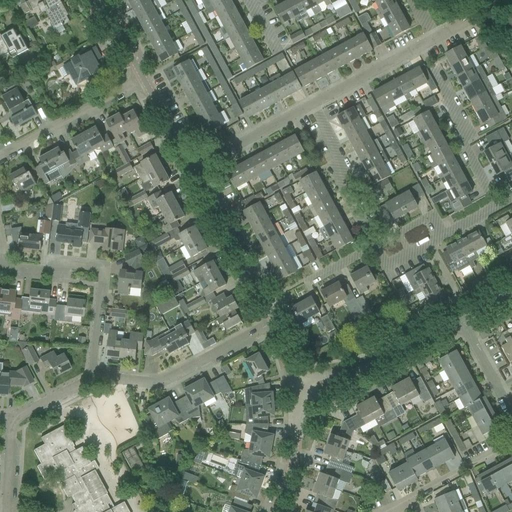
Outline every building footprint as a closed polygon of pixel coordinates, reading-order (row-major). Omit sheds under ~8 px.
[(50,24),(54,31),(70,22),(67,16),(70,15),(63,2),(61,3),(59,0),(47,0),(42,3),(40,0),(30,0),(20,6),(24,15),(32,11),(31,9),(38,6),(42,14),(46,12),(52,23),(50,24)] [(128,0),(133,9),(150,0),(128,0)] [(150,0),(133,9),(139,20),(159,9),(161,8),(157,0),(150,0)] [(200,0),(203,4),(206,10),(208,8),(213,6),(215,4),(223,0),(200,0)] [(206,10),(207,12),(209,15),(216,11),(219,16),(234,8),(229,0),(223,0),(215,4),(213,6),(208,8),(206,10)] [(300,0),(291,0),(287,2),(295,18),(298,22),(303,20),(300,15),(306,11),(300,0)] [(314,0),(300,0),(306,11),(311,9),(315,15),(322,12),(321,10),(320,10),(314,0)] [(329,0),(314,0),(320,10),(321,10),(322,12),(322,13),(326,11),(327,7),(332,4),(329,0)] [(340,0),(332,5),(340,19),(352,13),(344,0),(340,0)] [(355,0),(353,0),(350,2),(353,9),(359,7),(355,0)] [(379,9),(376,11),(378,16),(398,5),(396,1),(396,0),(380,0),(376,3),(379,9)] [(182,2),(177,5),(180,11),(186,8),(182,2)] [(287,2),(275,9),(285,28),(290,25),(288,21),(295,18),(287,2)] [(187,6),(193,16),(198,14),(193,3),(187,6)] [(398,5),(378,16),(381,21),(384,19),(388,26),(403,17),(406,16),(403,10),(401,10),(398,5)] [(180,11),(184,18),(190,15),(186,8),(180,11)] [(234,8),(219,16),(225,27),(240,18),(234,8)] [(159,9),(139,20),(145,30),(161,21),(159,16),(162,14),(159,9)] [(198,14),(193,16),(199,27),(204,24),(198,14)] [(326,14),(323,15),(326,20),(326,21),(329,25),(336,22),(331,14),(327,16),(326,14)] [(363,15),(358,18),(362,25),(367,22),(363,15)] [(25,22),(29,30),(39,25),(35,17),(25,22)] [(403,17),(388,26),(394,37),(409,29),(403,17)] [(225,27),(219,29),(225,40),(230,37),(246,29),(240,18),(225,27)] [(349,18),(341,22),(344,27),(351,23),(349,18)] [(182,24),(187,35),(192,32),(197,29),(192,19),(182,24)] [(161,21),(145,30),(151,41),(167,32),(161,21)] [(326,21),(319,24),(322,29),(329,25),(326,21)] [(341,22),(335,25),(338,30),(344,27),(341,22)] [(367,22),(362,25),(366,32),(368,31),(371,30),(368,24),(367,22)] [(201,31),(205,38),(210,35),(206,28),(201,31)] [(192,32),(198,43),(200,42),(203,41),(197,29),(192,32)] [(246,29),(230,37),(236,48),(251,39),(246,29)] [(310,29),(303,33),(306,38),(312,34),(310,29)] [(326,30),(319,34),(322,39),(333,33),(331,29),(326,31),(326,30)] [(0,35),(0,58),(9,54),(11,57),(12,57),(13,59),(28,51),(20,36),(17,38),(13,30),(1,36),(0,35)] [(290,37),(294,44),(306,38),(303,33),(302,31),(290,37)] [(167,32),(151,41),(156,51),(173,42),(167,32)] [(368,37),(374,48),(380,45),(374,33),(373,34),(368,37)] [(319,34),(308,40),(312,46),(316,44),(316,43),(322,39),(319,34)] [(363,34),(351,40),(360,57),(372,51),(363,34)] [(210,35),(205,38),(208,45),(214,42),(210,35)] [(474,39),(481,51),(486,48),(487,48),(487,47),(481,36),(474,39)] [(251,39),(236,48),(242,58),(257,50),(251,39)] [(351,40),(340,46),(349,63),(360,57),(351,40)] [(173,42),(156,51),(162,62),(171,57),(178,54),(179,53),(173,42)] [(303,43),(297,46),(299,51),(306,48),(303,43)] [(487,48),(486,48),(489,53),(495,50),(493,44),(489,46),(487,47),(487,48)] [(297,46),(290,50),(293,55),(299,51),(297,46)] [(340,46),(329,53),(338,69),(349,63),(340,46)] [(460,47),(446,55),(452,67),(467,59),(465,55),(460,47)] [(73,76),(77,85),(86,80),(87,81),(93,78),(94,81),(103,76),(98,66),(96,61),(101,58),(95,48),(85,53),(86,55),(81,58),(80,56),(72,61),(74,64),(72,64),(71,63),(63,67),(68,75),(70,73),(71,75),(72,75),(73,76)] [(212,52),(216,59),(221,56),(218,49),(212,52)] [(245,64),(248,69),(254,66),(263,61),(257,50),(242,58),(237,61),(240,67),(245,64)] [(329,53),(318,59),(327,75),(338,69),(329,53)] [(210,54),(205,56),(209,65),(214,62),(210,54)] [(282,54),(276,58),(278,62),(285,59),(282,54)] [(50,55),(44,57),(48,64),(54,61),(50,55)] [(221,56),(216,59),(220,66),(225,63),(221,56)] [(318,59),(306,65),(316,81),(327,75),(318,59)] [(452,67),(451,67),(454,74),(456,74),(458,78),(473,70),(467,59),(452,67)] [(182,65),(173,70),(179,81),(195,72),(189,61),(182,65)] [(264,64),(261,65),(264,70),(270,66),(268,62),(264,64)] [(211,68),(215,75),(220,72),(217,65),(211,68)] [(261,65),(254,69),(257,74),(264,70),(261,65)] [(306,65),(295,71),(304,88),(316,81),(306,65)] [(290,68),(279,74),(282,79),(290,95),(301,89),(293,73),(290,68)] [(419,68),(408,74),(416,89),(427,83),(427,82),(419,68)] [(229,70),(224,73),(228,80),(233,77),(229,70)] [(458,78),(457,79),(460,84),(461,84),(464,90),(487,77),(484,73),(477,76),(473,70),(458,78)] [(195,72),(179,81),(185,91),(201,83),(195,72)] [(220,72),(215,75),(219,82),(222,81),(224,79),(220,72)] [(247,73),(240,77),(243,82),(250,78),(247,73)] [(506,82),(511,79),(509,73),(503,76),(506,82)] [(279,74),(269,80),(272,85),(280,101),(290,95),(282,79),(279,74)] [(408,74),(396,81),(407,101),(412,98),(409,93),(416,89),(408,74)] [(27,81),(33,84),(36,78),(29,76),(27,81)] [(233,80),(236,85),(243,82),(240,77),(233,80)] [(487,77),(464,90),(471,101),(486,93),(482,86),(489,82),(487,77)] [(396,81),(385,87),(393,102),(404,96),(407,101),(396,81)] [(201,83),(185,91),(191,102),(206,93),(201,83)] [(272,85),(261,91),(269,106),(280,101),(272,85)] [(471,101),(477,112),(497,101),(494,97),(504,92),(501,85),(486,93),(471,101)] [(223,89),(226,96),(232,93),(228,87),(223,89)] [(385,87),(373,93),(385,115),(388,113),(389,110),(396,107),(393,102),(385,87)] [(40,88),(35,90),(39,97),(44,94),(40,88)] [(11,92),(2,97),(10,111),(11,110),(15,116),(14,117),(11,119),(15,128),(37,116),(32,107),(30,103),(27,105),(18,89),(11,92)] [(254,90),(249,93),(251,96),(259,112),(269,106),(261,91),(256,93),(254,90)] [(206,93),(191,102),(196,112),(212,104),(206,93)] [(226,96),(230,103),(235,100),(232,93),(226,96)] [(251,96),(240,102),(243,109),(248,118),(259,112),(251,96)] [(434,96),(422,102),(426,110),(438,103),(434,96)] [(487,122),(490,127),(498,123),(506,119),(497,101),(477,112),(483,124),(487,122)] [(375,103),(370,106),(373,112),(378,110),(375,103)] [(212,104),(196,112),(202,123),(218,114),(212,104)] [(231,107),(236,118),(243,115),(237,104),(231,107)] [(359,105),(337,117),(343,129),(365,117),(359,105)] [(416,109),(413,111),(415,116),(422,112),(420,107),(416,109)] [(378,110),(373,112),(377,119),(382,117),(378,110)] [(413,111),(401,117),(404,122),(415,116),(413,111)] [(136,131),(139,137),(145,134),(133,112),(121,118),(130,134),(136,131)] [(429,112),(413,120),(420,132),(435,124),(429,112)] [(218,114),(202,123),(208,134),(223,125),(219,117),(218,114)] [(106,121),(119,144),(125,140),(122,134),(128,131),(129,134),(130,134),(121,118),(119,115),(106,121)] [(365,117),(343,129),(349,140),(366,131),(371,128),(365,117)] [(396,120),(389,123),(392,128),(399,125),(396,120)] [(420,141),(423,146),(441,135),(435,124),(420,132),(423,139),(420,141)] [(387,125),(382,128),(382,129),(386,135),(390,132),(388,128),(387,126),(387,125)] [(96,127),(84,134),(94,152),(100,148),(103,153),(108,151),(114,147),(112,144),(107,135),(102,138),(96,127)] [(394,131),(398,138),(403,135),(399,128),(394,131)] [(485,152),(491,164),(510,154),(504,142),(509,140),(503,128),(485,138),(491,149),(485,152)] [(366,131),(349,140),(355,151),(372,142),(366,131)] [(390,132),(386,135),(389,142),(394,139),(390,132)] [(77,151),(72,154),(77,163),(79,166),(83,164),(90,160),(87,155),(94,152),(84,134),(71,141),(77,151)] [(295,135),(283,142),(292,159),(304,152),(295,135)] [(432,155),(448,147),(441,135),(423,146),(425,150),(428,148),(432,155)] [(138,149),(142,156),(154,150),(150,142),(138,149)] [(283,142),(272,148),(281,165),(292,159),(283,142)] [(372,142),(355,151),(361,163),(378,154),(372,142)] [(407,145),(402,147),(406,154),(411,152),(407,145)] [(115,149),(116,151),(124,166),(130,163),(131,162),(122,146),(115,149)] [(430,165),(432,169),(438,166),(454,158),(448,147),(432,155),(429,156),(433,163),(430,165)] [(58,148),(49,153),(57,169),(59,171),(64,168),(65,170),(77,163),(72,154),(69,150),(62,154),(58,148)] [(272,148),(261,154),(270,171),(281,165),(272,148)] [(399,148),(394,151),(398,158),(403,155),(399,148)] [(411,152),(406,154),(410,161),(415,159),(412,152),(411,152)] [(504,172),(509,183),(511,181),(511,152),(510,154),(491,164),(497,175),(504,172)] [(44,186),(62,176),(59,171),(49,153),(39,158),(42,165),(34,169),(44,186)] [(261,154),(249,160),(258,177),(261,182),(273,176),(270,171),(261,154)] [(378,154),(361,163),(368,174),(384,165),(378,154)] [(141,164),(134,167),(141,180),(163,168),(156,155),(141,163),(141,164)] [(403,155),(398,158),(401,164),(406,162),(403,155)] [(442,173),(438,175),(441,180),(460,170),(454,158),(438,166),(442,173)] [(249,160),(238,166),(247,183),(258,177),(249,160)] [(124,166),(116,171),(119,178),(133,170),(130,163),(124,166)] [(418,163),(412,166),(416,173),(421,170),(418,163)] [(384,165),(368,174),(374,185),(391,176),(384,165)] [(238,166),(227,172),(236,189),(247,183),(238,166)] [(163,168),(141,180),(143,184),(141,186),(144,191),(145,191),(145,192),(154,187),(154,188),(161,185),(169,180),(163,168)] [(307,168),(299,172),(302,177),(309,173),(307,168)] [(11,188),(17,199),(24,195),(22,192),(36,185),(30,172),(27,174),(24,169),(9,177),(15,186),(11,188)] [(447,183),(451,189),(466,181),(460,170),(441,180),(443,185),(447,183)] [(292,174),(288,176),(291,183),(302,177),(299,172),(293,175),(292,174)] [(317,173),(300,182),(306,193),(323,184),(317,173)] [(426,179),(421,181),(425,188),(430,186),(426,179)] [(101,180),(94,183),(98,190),(105,187),(101,180)] [(284,180),(277,184),(280,189),(287,185),(284,180)] [(374,188),(378,196),(392,188),(388,180),(374,188)] [(447,191),(445,192),(446,195),(448,198),(451,204),(450,204),(451,206),(453,209),(455,213),(461,210),(471,204),(468,198),(466,196),(472,193),(472,191),(468,185),(466,181),(451,189),(447,191)] [(277,184),(270,188),(273,193),(280,189),(277,184)] [(308,198),(312,205),(329,196),(323,184),(306,193),(306,194),(304,195),(306,199),(308,198)] [(409,192),(398,198),(406,213),(418,207),(414,201),(425,195),(419,184),(408,190),(409,192)] [(430,186),(425,188),(429,195),(434,193),(430,186)] [(291,187),(282,192),(288,203),(293,200),(289,194),(294,192),(291,187)] [(141,193),(131,199),(135,206),(147,199),(149,198),(148,198),(148,196),(145,192),(145,191),(144,191),(141,193)] [(159,207),(162,213),(178,205),(171,192),(163,197),(160,192),(149,198),(147,199),(154,210),(159,207)] [(255,196),(257,201),(264,197),(261,193),(255,196)] [(279,193),(274,196),(278,203),(283,200),(279,193)] [(254,195),(242,201),(246,207),(257,201),(255,196),(254,195)] [(329,196),(312,205),(318,216),(335,207),(329,196)] [(386,204),(376,210),(382,222),(387,219),(388,220),(393,217),(394,220),(406,213),(398,198),(386,205),(386,204)] [(131,199),(125,202),(128,209),(135,206),(131,199)] [(293,200),(288,203),(294,214),(301,210),(299,206),(297,207),(293,200)] [(14,203),(16,213),(29,210),(27,201),(24,202),(14,203)] [(243,212),(250,224),(267,214),(261,203),(243,212)] [(52,221),(60,222),(62,206),(54,205),(52,221)] [(160,222),(166,234),(167,233),(179,227),(176,221),(185,217),(178,205),(162,213),(166,219),(160,222)] [(18,252),(27,253),(27,250),(40,251),(41,241),(49,242),(53,206),(52,206),(50,219),(46,218),(44,218),(43,221),(38,221),(37,233),(37,234),(37,235),(21,234),(21,231),(11,230),(12,237),(13,243),(19,244),(18,252)] [(335,207),(318,216),(324,227),(341,218),(335,207)] [(288,209),(282,212),(286,218),(291,216),(288,209)] [(57,232),(56,242),(71,244),(71,246),(72,246),(72,247),(81,248),(81,242),(87,243),(91,214),(80,212),(79,225),(66,223),(66,226),(58,225),(57,232)] [(250,224),(256,235),(273,226),(267,214),(250,224)] [(300,214),(295,216),(300,226),(305,223),(300,214)] [(497,221),(506,238),(511,234),(511,219),(510,221),(508,215),(497,221)] [(291,216),(286,218),(290,226),(295,223),(291,216)] [(324,227),(319,230),(325,241),(330,238),(347,229),(341,218),(324,227)] [(305,223),(300,226),(304,232),(309,230),(305,223)] [(492,224),(486,227),(490,234),(496,231),(492,224)] [(10,226),(4,227),(5,236),(12,237),(11,230),(10,226)] [(179,235),(174,238),(174,239),(175,240),(175,241),(176,241),(177,241),(178,241),(179,241),(182,239),(186,246),(201,238),(194,226),(186,231),(179,235)] [(273,226),(256,235),(262,246),(279,237),(273,226)] [(104,249),(122,251),(123,241),(125,231),(106,229),(106,231),(91,229),(90,233),(89,243),(104,245),(104,249)] [(347,229),(330,238),(337,250),(353,241),(347,229)] [(468,237),(479,258),(481,257),(483,257),(486,256),(486,254),(490,252),(495,249),(489,238),(484,241),(478,231),(468,237)] [(300,232),(295,234),(298,241),(303,238),(300,232)] [(150,243),(153,248),(156,246),(157,248),(171,240),(167,233),(166,234),(150,243)] [(510,241),(511,244),(511,234),(506,238),(503,239),(505,243),(508,241),(508,242),(510,241)] [(262,246),(268,257),(285,248),(279,237),(262,246)] [(468,237),(457,243),(472,269),(475,267),(472,262),(479,258),(468,237)] [(181,249),(187,260),(192,257),(192,258),(207,249),(201,238),(186,246),(181,249)] [(303,238),(298,241),(302,248),(307,245),(303,238)] [(313,239),(308,241),(312,248),(317,246),(313,239)] [(461,271),(464,277),(473,272),(472,269),(457,243),(446,249),(451,259),(446,262),(452,273),(457,270),(459,272),(461,271)] [(147,245),(140,248),(143,255),(150,252),(147,245)] [(317,246),(312,248),(318,260),(323,257),(317,246)] [(268,257),(274,269),(291,259),(285,248),(268,257)] [(309,249),(302,253),(305,259),(307,257),(311,264),(316,261),(309,249)] [(121,271),(118,293),(128,294),(129,294),(129,295),(141,296),(141,289),(143,273),(139,273),(141,261),(144,260),(139,251),(134,253),(125,257),(130,266),(132,265),(131,272),(121,271)] [(160,252),(153,255),(156,261),(163,258),(160,252)] [(161,269),(167,279),(171,277),(186,269),(183,262),(166,271),(163,268),(169,266),(166,258),(158,261),(161,269)] [(274,269),(281,280),(297,271),(292,262),(291,259),(274,269)] [(213,261),(193,272),(197,278),(197,277),(201,284),(220,273),(213,261)] [(421,266),(405,275),(414,291),(435,280),(429,269),(424,271),(421,266)] [(171,277),(174,283),(190,274),(187,268),(186,269),(171,277)] [(367,268),(351,276),(361,295),(368,291),(366,286),(375,282),(367,268)] [(202,298),(187,306),(190,312),(206,304),(211,301),(224,294),(224,293),(216,298),(213,292),(217,290),(226,285),(220,273),(201,284),(200,284),(203,290),(204,291),(202,292),(201,296),(202,298)] [(423,292),(426,298),(440,290),(435,280),(414,291),(416,296),(423,292)] [(491,281),(481,286),(481,287),(482,288),(484,292),(494,286),(492,281),(491,281)] [(327,301),(330,307),(347,298),(343,292),(339,283),(322,292),(327,301)] [(402,289),(397,291),(400,298),(401,298),(405,296),(402,289)] [(10,319),(19,320),(20,311),(22,298),(21,298),(20,300),(14,299),(15,292),(0,290),(0,314),(7,316),(7,317),(10,318),(10,319)] [(49,321),(53,321),(55,305),(55,301),(47,300),(48,293),(29,290),(28,298),(22,298),(20,311),(27,312),(50,315),(49,321)] [(425,312),(428,318),(439,312),(436,306),(446,301),(446,300),(447,299),(445,294),(443,295),(440,290),(426,298),(432,309),(425,312)] [(216,320),(220,318),(239,308),(232,296),(227,299),(224,294),(211,301),(214,306),(213,306),(212,307),(212,308),(211,309),(211,310),(212,312),(213,313),(214,313),(215,314),(216,314),(217,314),(217,313),(220,318),(216,320)] [(356,300),(369,324),(375,320),(363,297),(356,300)] [(175,298),(157,307),(161,315),(179,306),(175,298)] [(292,308),(300,323),(309,318),(320,313),(311,298),(292,308)] [(351,325),(354,332),(363,327),(369,324),(356,300),(355,298),(345,303),(354,319),(358,317),(360,322),(357,324),(356,322),(351,325)] [(53,321),(71,323),(71,316),(81,318),(83,302),(66,300),(66,307),(58,306),(55,305),(53,321)] [(239,308),(220,318),(220,326),(223,324),(227,331),(242,322),(235,310),(239,308)] [(112,317),(125,319),(126,311),(113,309),(112,317)] [(328,333),(329,332),(334,329),(335,329),(330,320),(328,315),(321,319),(323,324),(328,333)] [(170,331),(169,331),(171,334),(180,350),(189,344),(186,338),(196,333),(195,332),(194,330),(189,321),(175,328),(170,331)] [(484,327),(478,330),(480,335),(482,340),(489,336),(484,327)] [(8,342),(16,343),(18,329),(10,328),(8,342)] [(195,332),(196,333),(201,344),(207,341),(201,329),(199,330),(195,332)] [(108,348),(107,357),(110,357),(111,360),(118,361),(120,358),(121,358),(123,340),(124,332),(117,332),(110,331),(109,343),(108,348)] [(146,341),(144,355),(153,356),(166,349),(169,355),(180,350),(171,334),(169,331),(150,341),(146,341)] [(335,331),(329,334),(333,342),(339,339),(335,331)] [(501,347),(511,366),(511,340),(507,331),(502,334),(508,344),(501,347)] [(121,358),(135,360),(136,347),(142,347),(141,351),(142,351),(144,335),(131,333),(131,341),(123,340),(121,358)] [(29,343),(17,342),(21,351),(29,365),(38,361),(30,347),(29,343)] [(439,361),(444,370),(462,361),(456,351),(439,361)] [(53,353),(40,359),(45,367),(50,365),(51,367),(55,376),(69,369),(62,355),(56,358),(53,353)] [(259,354),(245,361),(257,383),(264,379),(262,375),(269,371),(259,354)] [(424,377),(425,380),(431,378),(429,374),(428,375),(421,360),(416,363),(424,377)] [(444,370),(449,380),(467,370),(462,361),(444,370)] [(0,363),(0,394),(6,395),(7,385),(15,386),(15,385),(23,386),(23,387),(32,382),(25,367),(16,372),(16,374),(2,373),(2,364),(0,363)] [(449,380),(455,389),(472,380),(467,370),(449,380)] [(221,393),(222,395),(232,392),(224,376),(215,381),(221,393)] [(400,383),(410,401),(419,396),(420,397),(425,403),(428,401),(432,399),(428,392),(425,386),(422,380),(413,385),(412,382),(410,378),(400,383)] [(204,379),(194,385),(204,403),(206,407),(216,402),(214,397),(221,393),(215,381),(207,385),(204,379)] [(455,389),(460,399),(477,389),(472,380),(455,389)] [(427,383),(431,390),(436,387),(432,381),(427,383)] [(395,395),(387,399),(397,418),(404,414),(405,412),(401,406),(410,401),(400,383),(391,388),(393,392),(395,395)] [(252,388),(244,389),(245,399),(253,400),(253,406),(273,404),(272,393),(266,394),(265,384),(255,387),(252,388)] [(187,396),(180,400),(190,419),(200,417),(199,406),(204,403),(194,385),(184,390),(187,396)] [(431,390),(434,397),(439,394),(437,390),(440,389),(439,386),(436,388),(436,387),(431,390)] [(460,399),(465,408),(485,398),(485,397),(482,399),(477,389),(460,399)] [(124,395),(127,401),(132,398),(130,393),(124,395)] [(374,397),(365,402),(375,420),(384,416),(388,423),(397,418),(387,399),(378,404),(377,401),(374,397)] [(468,407),(473,416),(490,407),(485,398),(465,408),(465,409),(468,407)] [(169,399),(159,404),(174,431),(169,422),(174,419),(180,424),(190,419),(180,400),(172,404),(169,399)] [(435,404),(438,411),(444,408),(440,401),(435,404)] [(361,428),(375,420),(365,402),(356,407),(360,414),(351,418),(358,430),(361,428)] [(152,415),(144,419),(149,428),(151,431),(156,429),(157,430),(156,430),(157,440),(169,434),(168,433),(173,430),(173,431),(174,431),(159,404),(149,410),(152,415)] [(253,406),(246,407),(247,418),(254,417),(255,425),(269,425),(268,416),(274,416),(273,404),(253,406)] [(473,416),(478,426),(495,416),(490,407),(473,416)] [(438,411),(442,417),(447,414),(444,408),(438,411)] [(478,426),(483,436),(501,426),(495,416),(478,426)] [(327,444),(347,451),(354,432),(358,430),(351,418),(343,423),(338,437),(331,434),(327,444)] [(425,426),(428,432),(442,424),(439,419),(425,426)] [(445,423),(449,430),(454,427),(450,420),(445,423)] [(246,434),(244,442),(251,443),(271,447),(273,436),(267,434),(269,425),(255,425),(246,424),(245,433),(246,434)] [(72,511),(128,511),(123,502),(113,508),(106,494),(94,471),(98,469),(94,461),(90,463),(81,447),(73,452),(71,448),(74,447),(62,426),(40,438),(44,445),(33,451),(40,464),(36,467),(44,481),(59,473),(63,481),(59,484),(67,498),(71,496),(78,509),(72,511)] [(419,430),(421,435),(428,432),(425,426),(419,430)] [(449,430),(454,439),(459,436),(454,427),(449,430)] [(406,437),(409,442),(416,438),(413,433),(406,437)] [(368,440),(378,448),(379,448),(385,445),(386,444),(383,440),(378,443),(374,436),(368,440)] [(455,442),(461,453),(472,447),(468,440),(462,443),(459,436),(454,439),(455,442)] [(400,440),(402,445),(409,442),(406,437),(400,440)] [(435,445),(445,462),(454,457),(445,440),(435,445)] [(243,450),(241,460),(248,462),(261,466),(263,457),(269,458),(271,447),(251,443),(250,450),(243,450)] [(390,452),(392,456),(397,453),(395,449),(397,448),(394,443),(387,447),(390,452)] [(327,444),(323,454),(331,457),(333,457),(329,466),(352,474),(354,468),(349,466),(343,464),(347,451),(346,451),(327,444)] [(122,453),(130,469),(134,467),(135,468),(142,465),(132,448),(136,446),(135,445),(122,453)] [(385,445),(379,448),(381,451),(383,456),(390,452),(387,447),(385,445)] [(426,450),(435,468),(445,462),(435,445),(426,450)] [(407,461),(418,480),(416,478),(426,473),(416,455),(413,450),(404,454),(407,460),(407,461)] [(416,455),(426,473),(435,468),(426,450),(416,455)] [(258,475),(261,466),(241,460),(238,460),(232,477),(260,487),(264,477),(258,475)] [(399,468),(408,486),(418,480),(407,461),(408,463),(399,468)] [(511,470),(507,461),(497,467),(507,484),(511,481),(511,470)] [(320,473),(316,483),(336,490),(340,480),(349,484),(353,475),(352,474),(329,466),(326,475),(324,474),(320,473)] [(505,485),(507,484),(497,467),(488,472),(497,489),(505,485)] [(393,482),(398,491),(408,486),(399,468),(389,474),(393,482)] [(476,481),(483,497),(497,489),(488,472),(478,477),(479,479),(476,481)] [(184,473),(182,479),(189,482),(191,476),(184,473)] [(384,494),(391,490),(386,479),(379,482),(384,494)] [(235,499),(248,504),(250,496),(256,498),(260,487),(241,481),(239,486),(232,486),(228,497),(235,499)] [(316,483),(313,493),(317,494),(319,495),(316,504),(335,511),(338,501),(333,499),(336,490),(316,483)] [(473,483),(468,485),(472,496),(477,494),(473,483)] [(379,490),(373,493),(376,498),(382,495),(379,490)] [(453,492),(435,499),(439,510),(458,502),(453,492)] [(231,507),(229,511),(249,511),(252,506),(248,504),(235,499),(232,507),(231,507)] [(458,502),(439,510),(440,511),(462,511),(467,510),(463,500),(458,502)] [(183,501),(182,511),(189,511),(190,504),(183,501)]
